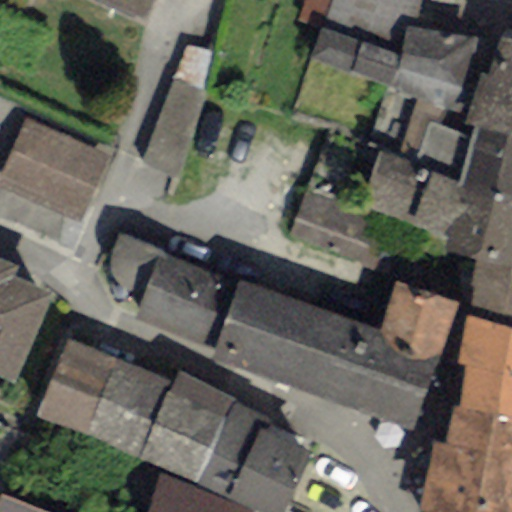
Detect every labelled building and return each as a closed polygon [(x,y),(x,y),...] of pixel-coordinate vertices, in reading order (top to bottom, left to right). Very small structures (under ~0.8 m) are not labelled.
[(91,0),(144,23),(154,0),(91,0)] [(322,27),(331,0),(305,0),(297,24),(320,32),(322,27)] [(421,0),(420,0),(331,0),(322,27),(399,55),(405,29),(414,30),(421,0)] [(391,89),(399,55),(322,27),(320,32),(308,58),(391,89)] [(414,30),(405,29),(399,55),(391,89),(418,98),(400,156),(417,161),(429,126),(470,138),(473,126),(462,124),(465,113),(475,73),(481,41),(414,30)] [(511,40),(498,37),(489,76),(475,73),(465,113),(462,124),(473,126),(511,135),(511,40)] [(210,53),(188,47),(141,162),(177,177),(210,53)] [(110,157),(25,122),(0,181),(0,187),(83,222),(110,157)] [(511,208),(511,135),(473,126),(470,138),(429,126),(417,161),(415,167),(459,183),(455,194),(511,208)] [(511,267),(511,208),(455,194),(459,183),(415,167),(417,161),(400,156),(381,151),(361,207),(446,233),(438,254),(511,272),(511,267)] [(393,224),(306,192),(289,237),(376,270),(393,224)] [(237,281),(118,234),(110,251),(109,262),(112,276),(124,289),(142,304),(136,319),(213,347),(237,281)] [(511,331),(511,267),(511,272),(438,254),(427,294),(457,305),(467,306),(463,316),(511,331)] [(13,267),(0,261),(0,376),(14,382),(51,294),(9,277),(13,267)] [(379,333),(237,281),(213,347),(210,356),(412,430),(439,354),(379,333)] [(397,283),(379,333),(439,354),(457,305),(427,294),(397,283)] [(511,331),(463,316),(456,363),(466,365),(458,407),(511,418),(511,331)] [(35,416),(141,460),(173,382),(67,339),(35,416)] [(235,399),(178,373),(173,382),(141,460),(196,483),(255,511),(283,511),(312,452),(264,425),(268,420),(230,405),(235,399)] [(433,441),(425,476),(511,494),(511,418),(458,407),(452,406),(444,443),(433,441)] [(161,476),(146,511),(253,511),(161,476)] [(511,511),(511,494),(425,476),(416,511),(511,511)] [(46,511),(0,493),(0,511),(46,511)]
